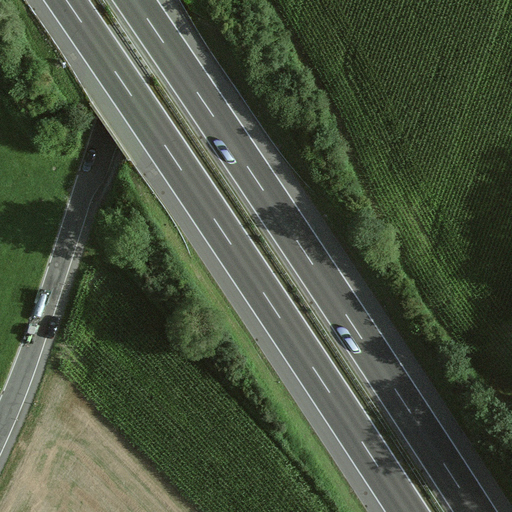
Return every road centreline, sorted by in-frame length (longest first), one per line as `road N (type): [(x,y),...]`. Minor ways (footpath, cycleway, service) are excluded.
road 1 (motorway): [(473,511),(345,310),(129,0)]
road 2 (motorway): [(66,0),(404,511)]
road 3 (tertiary): [(0,429),(150,0)]
